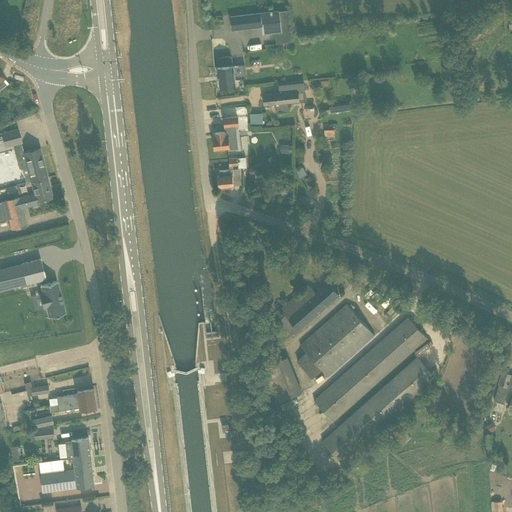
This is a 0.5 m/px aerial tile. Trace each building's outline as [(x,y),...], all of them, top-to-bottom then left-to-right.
[(252,14),(230,17),(232,30),(262,26),(263,34),(282,31),(279,10),(259,13),(252,14)] [(231,56),(216,58),(217,67),(220,88),(236,86),(235,79),(233,66),(232,66),(231,56)] [(244,64),(233,66),(235,79),(245,78),(244,64)] [(292,84),(279,85),(280,92),(263,94),(265,104),(275,103),(276,111),(288,110),(287,103),(299,102),(298,92),(305,91),(304,82),(295,83),(292,84)] [(352,102),(329,105),(330,114),(354,111),(352,102)] [(250,113),(251,124),(263,123),(263,112),(250,113)] [(237,117),(223,118),(224,127),(238,126),(237,117)] [(215,138),(213,138),(214,149),(224,148),(229,148),(229,150),(238,148),(235,126),(224,127),(225,131),(215,133),(215,138)] [(12,145),(21,142),(22,142),(18,128),(0,132),(4,147),(12,145)] [(21,142),(12,145),(17,161),(25,159),(23,152),(21,142)] [(288,152),(289,144),(281,144),(280,152),(288,152)] [(30,181),(47,177),(40,148),(23,152),(25,159),(17,161),(18,168),(21,169),(22,169),(25,182),(30,181)] [(217,176),(219,187),(234,186),(233,176),(234,176),(233,169),(233,165),(238,165),(238,168),(247,167),(246,157),(244,157),(228,159),(229,170),(219,171),(219,176),(217,176)] [(306,174),(302,167),(295,171),(299,178),(306,174)] [(255,182),(265,183),(266,173),(256,172),(255,182)] [(34,194),(20,197),(22,207),(36,203),(36,201),(53,197),(47,177),(30,181),(34,194)] [(27,225),(22,207),(20,197),(19,196),(3,200),(8,218),(11,229),(27,225)] [(0,220),(8,218),(3,200),(0,201),(0,220)] [(40,258),(0,268),(0,289),(45,278),(40,258)] [(42,292),(39,293),(43,307),(46,307),(48,316),(47,316),(48,317),(64,313),(64,312),(56,281),(57,281),(57,280),(40,284),(40,285),(41,285),(42,292)] [(292,336),(331,301),(339,295),(327,282),(314,293),(308,286),(282,309),(287,314),(279,321),(292,336)] [(347,304),(339,310),(300,345),(327,377),(375,335),(347,304)] [(333,421),(419,344),(427,337),(408,317),(315,400),(333,421)] [(287,357),(261,367),(276,403),(301,393),(287,357)] [(417,357),(322,441),(341,463),(437,378),(417,357)] [(507,409),(511,410),(511,375),(503,372),(499,386),(496,394),(504,396),(508,384),(511,385),(511,396),(511,397),(507,409)] [(33,395),(50,392),(48,384),(32,387),(33,395)] [(78,400),(95,398),(93,389),(77,391),(78,394),(57,397),(58,403),(64,403),(78,400)] [(51,405),(50,405),(51,412),(59,410),(79,407),(79,410),(86,409),(96,408),(95,398),(78,400),(64,403),(58,403),(51,405)] [(53,423),(52,415),(32,420),(34,428),(53,423)] [(228,423),(222,424),(222,428),(225,428),(225,436),(230,435),(230,426),(229,426),(228,423)] [(484,427),(487,432),(494,429),(491,423),(484,427)] [(27,440),(55,437),(53,427),(33,428),(33,432),(27,432),(27,440)] [(73,460),(91,458),(88,438),(79,439),(65,440),(67,458),(73,458),(73,460)] [(18,446),(11,447),(13,461),(20,460),(18,446)] [(94,485),(91,458),(73,460),(73,458),(74,469),(42,473),(45,491),(94,485)] [(502,511),(501,501),(493,502),(494,511),(502,511)]
